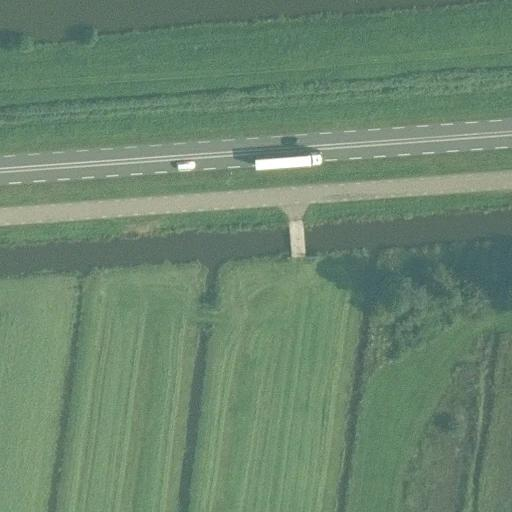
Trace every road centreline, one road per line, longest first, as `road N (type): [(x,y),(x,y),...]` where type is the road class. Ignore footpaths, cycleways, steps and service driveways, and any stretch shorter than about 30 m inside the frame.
road 1 (primary): [(0,169),(511,131)]
road 2 (unclassified): [(0,214),(511,178)]
